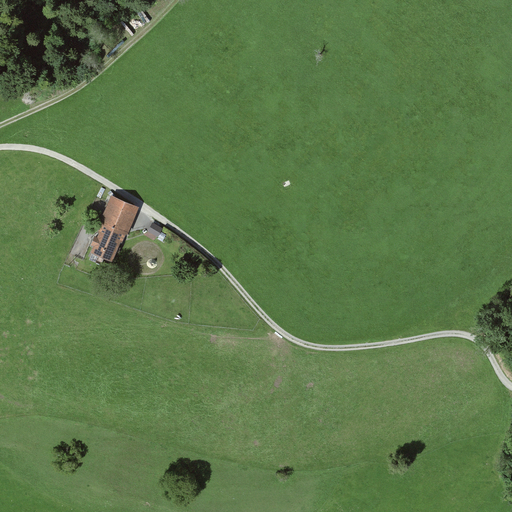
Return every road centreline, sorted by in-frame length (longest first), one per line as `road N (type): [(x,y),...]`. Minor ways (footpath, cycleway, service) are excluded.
road 1 (track): [(511,384),(489,346),(463,332),(347,348),(310,349),(288,339),(164,218),(55,152),(0,145)]
road 2 (track): [(0,128),(72,91),(179,0)]
